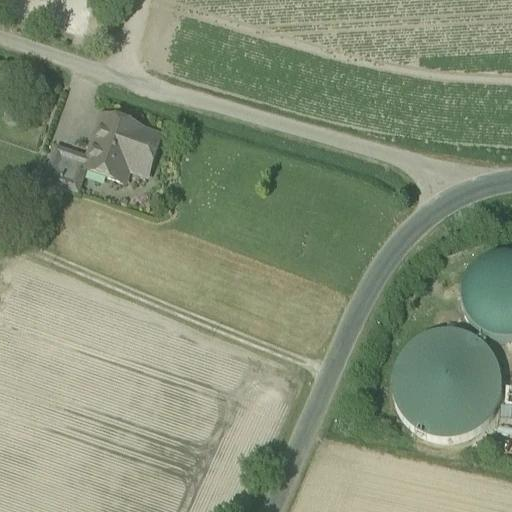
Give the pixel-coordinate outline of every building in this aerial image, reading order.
[(103,122),(95,145),(104,141),(110,124),(103,122)] [(143,136),(110,124),(104,141),(95,145),(88,164),(72,158),(63,183),(60,192),(78,198),(86,176),(124,189),(129,176),(147,183),(161,143),(142,136),(143,136)] [(56,153),(48,177),(63,183),(72,158),(56,153)] [(63,183),(48,177),(44,187),(60,192),(63,183)] [(469,284),(465,298),(465,312),(471,325),(480,335),(492,342),(506,345),(511,343),(511,262),(503,262),(489,265),(477,273),(469,284)] [(413,353),(402,366),(395,381),(393,398),(397,416),(408,432),(423,443),(441,448),(459,447),(477,440),(490,427),(499,410),(501,392),(497,375),(489,361),(476,350),(461,343),(444,341),(427,345),(413,353)]
